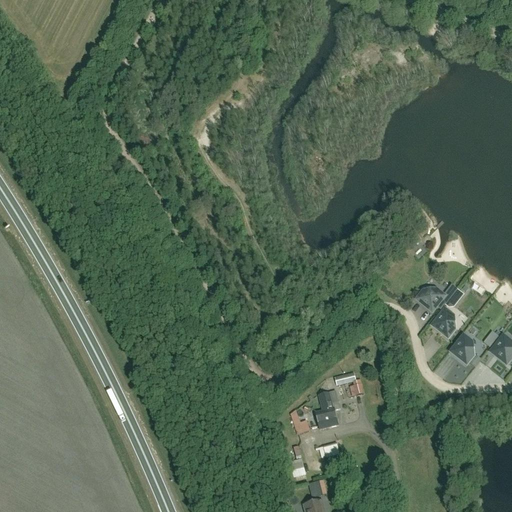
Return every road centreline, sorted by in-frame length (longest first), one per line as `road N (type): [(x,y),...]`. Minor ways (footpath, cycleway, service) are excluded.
road 1 (track): [(273,382),(253,372),(108,123),(106,101),(161,0)]
road 2 (trunk): [(168,511),(81,326),(0,188)]
road 3 (track): [(511,389),(441,387),(427,379),(403,314),(375,307),(356,315)]
